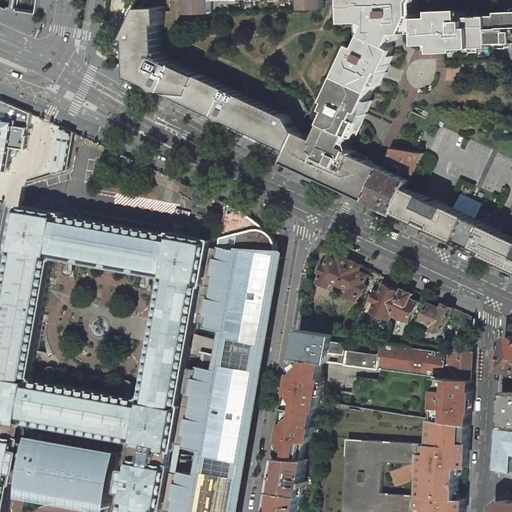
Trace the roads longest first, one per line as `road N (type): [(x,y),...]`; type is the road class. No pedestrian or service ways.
road 1 (primary): [(500,294),(239,172)]
road 2 (primary): [(239,172),(191,131),(57,53)]
road 3 (primary): [(239,172),(51,71)]
road 4 (residential): [(483,480),(500,294)]
